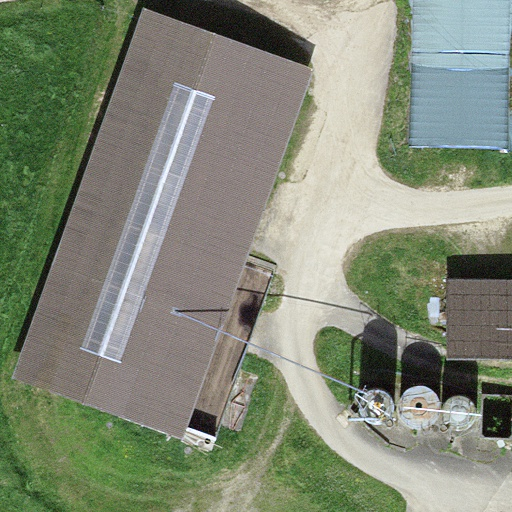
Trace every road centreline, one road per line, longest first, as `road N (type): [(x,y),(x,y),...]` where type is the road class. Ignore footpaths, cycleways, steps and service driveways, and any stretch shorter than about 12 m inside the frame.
road 1 (track): [(511,500),(449,499),(355,456),(311,380),(303,269),(358,45)]
road 2 (track): [(511,192),(324,197)]
road 3 (track): [(358,45),(235,0)]
